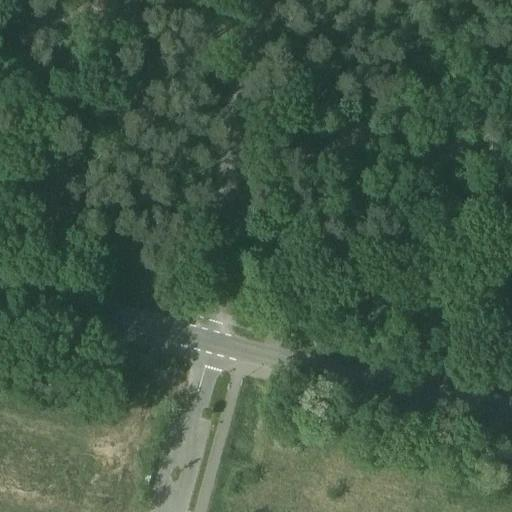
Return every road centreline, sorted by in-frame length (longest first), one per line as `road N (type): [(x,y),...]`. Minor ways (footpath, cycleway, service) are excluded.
road 1 (unclassified): [(214,336),(265,0)]
road 2 (unclassified): [(511,402),(214,336)]
road 3 (unclassified): [(214,336),(0,283)]
road 4 (unknown): [(177,465),(0,403)]
